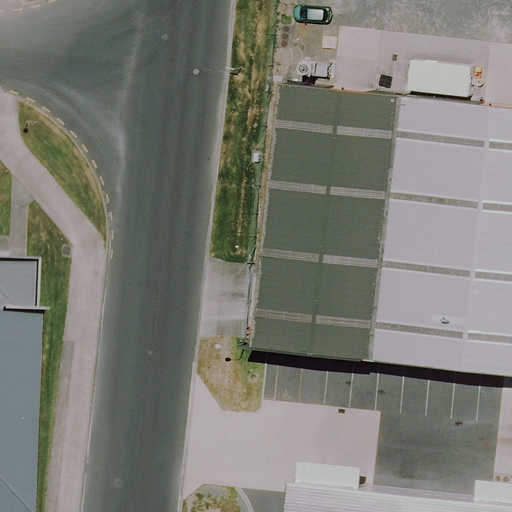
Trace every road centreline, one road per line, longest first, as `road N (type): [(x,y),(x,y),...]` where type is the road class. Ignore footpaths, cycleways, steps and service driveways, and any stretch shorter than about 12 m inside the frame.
road 1 (residential): [(115,511),(163,36)]
road 2 (residential): [(0,31),(163,36)]
